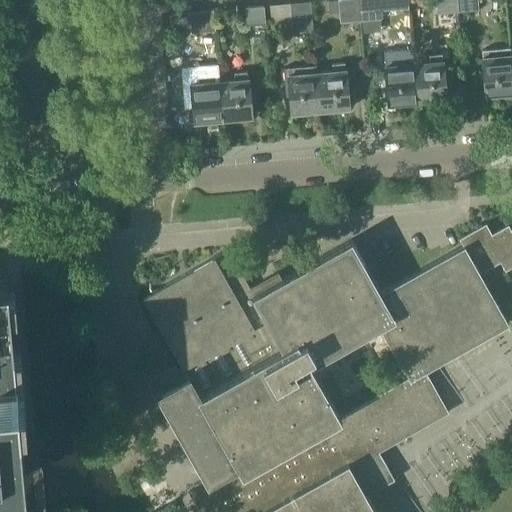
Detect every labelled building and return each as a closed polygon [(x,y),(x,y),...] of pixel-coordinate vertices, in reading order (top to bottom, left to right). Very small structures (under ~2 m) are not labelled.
[(337,0),(340,22),(360,20),(358,0),(337,0)] [(358,0),(360,20),(381,18),(380,10),(379,0),(358,0)] [(406,0),(379,0),(380,10),(407,7),(406,0)] [(458,11),(456,0),(435,0),(437,13),(458,11)] [(477,0),(456,0),(458,11),(478,10),(477,0)] [(289,3),(291,26),(312,24),(310,1),(289,3)] [(271,28),(291,26),(289,3),(269,5),(271,28)] [(264,21),(263,5),(245,7),(246,23),(264,21)] [(215,30),(213,9),(189,12),(191,32),(215,30)] [(485,95),(511,92),(511,61),(511,52),(494,54),(494,48),(481,49),(485,95)] [(413,61),(417,102),(446,99),(442,59),(441,59),(440,53),(429,54),(429,60),(413,61)] [(388,104),(417,102),(413,61),(397,63),(397,57),(384,58),(388,104)] [(332,69),(316,70),(320,109),(347,107),(347,108),(349,108),(344,62),(331,63),(332,69)] [(320,109),(316,70),(300,72),(300,66),(287,67),(290,113),(292,113),(292,112),(320,109)] [(219,79),(223,118),(250,116),(250,117),(251,117),(247,71),(234,72),(235,77),(219,79)] [(223,118),(219,79),(203,80),(202,75),(189,76),(193,122),(194,122),(194,121),(223,118)] [(309,263),(279,279),(264,288),(253,294),(227,249),(142,297),(182,366),(175,370),(155,381),(207,475),(192,484),(208,511),(375,511),(366,495),(394,479),(378,451),(447,411),(424,369),(508,322),(479,272),(499,260),(504,269),(511,265),(511,231),(508,224),(487,235),(481,225),(468,233),(460,238),(463,244),(453,249),(381,290),(360,255),(351,239),(318,258),(309,263)] [(16,370),(9,298),(7,276),(0,276),(0,479),(25,477),(18,391),(16,370)]
